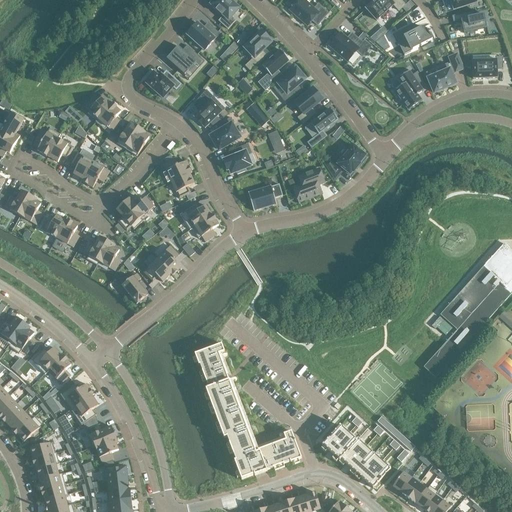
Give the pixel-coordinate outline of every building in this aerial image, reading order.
[(228,29),(236,20),(232,17),(239,9),(234,4),(235,2),(232,0),(214,0),(211,4),(217,10),(216,10),(218,12),(218,11),(221,13),(220,14),(222,15),(223,16),(218,21),(219,21),(228,29)] [(304,0),(298,0),(289,10),(307,26),(312,21),(317,26),(328,13),(318,4),(314,9),(304,0)] [(399,11),(405,5),(400,0),(390,0),(389,0),(375,0),(366,9),(366,10),(367,10),(366,12),(371,18),(372,16),(376,21),(394,5),(399,11)] [(450,0),(454,11),(477,3),(475,0),(450,0)] [(474,12),(452,16),(453,22),(461,20),(463,33),(487,28),(484,14),(475,16),(474,12)] [(204,51),(220,34),(210,25),(205,30),(197,23),(193,29),(191,27),(186,33),(187,35),(204,51)] [(370,37),(375,42),(388,30),(384,25),(370,37)] [(414,50),(427,43),(417,26),(405,33),(414,50)] [(247,54),(257,65),(267,56),(262,51),(270,43),(267,39),(268,38),(262,31),(245,48),(249,52),(247,54)] [(329,46),(347,62),(356,51),(362,57),(371,46),(364,40),(363,43),(352,33),(351,34),(353,36),(350,39),(348,38),(347,39),(341,33),(329,46)] [(225,60),(239,45),(234,41),(221,56),(225,60)] [(200,67),(205,61),(194,52),(190,57),(178,46),(166,59),(185,75),(195,63),(200,67)] [(258,83),(265,91),(282,76),(278,71),(289,61),(280,50),(274,56),(273,54),(267,59),(268,61),(262,66),(268,74),(258,83)] [(441,73),(428,79),(434,93),(456,84),(451,73),(455,72),(455,73),(463,69),(457,54),(449,58),(451,63),(448,65),(447,64),(438,68),(441,73)] [(496,57),(496,60),(473,61),(473,78),(473,79),(497,78),(497,77),(497,70),(503,70),(502,57),(496,57)] [(282,98),(286,103),(296,95),(292,90),(305,79),(296,69),(278,84),(287,94),(282,98)] [(410,70),(397,79),(398,80),(398,79),(402,85),(394,91),(394,92),(395,91),(396,93),(408,110),(407,110),(407,111),(415,106),(422,100),(421,100),(417,95),(424,90),(423,90),(410,71),(410,70)] [(173,87),(176,90),(181,85),(171,76),(167,81),(161,75),(159,78),(154,73),(147,80),(147,81),(148,82),(147,84),(151,87),(149,89),(156,95),(158,93),(163,98),(173,87)] [(248,93),(253,88),(244,78),(238,83),(248,93)] [(231,81),(225,87),(230,92),(236,86),(231,81)] [(322,100),(313,89),(294,104),(303,114),(298,118),(302,124),(315,113),(311,108),(322,100)] [(225,109),(206,90),(194,104),(198,108),(198,109),(199,108),(201,110),(194,117),(193,117),(205,129),(222,112),(225,109)] [(93,98),(84,107),(89,112),(88,114),(96,121),(95,122),(96,122),(112,105),(103,96),(98,102),(93,98)] [(112,105),(96,122),(105,130),(107,128),(112,132),(121,122),(116,118),(121,112),(116,108),(117,108),(113,104),(112,105)] [(246,111),(261,127),(268,120),(254,104),(246,111)] [(78,122),(83,117),(70,106),(66,111),(78,122)] [(273,107),(268,111),(271,116),(277,111),(273,107)] [(307,143),(311,149),(327,137),(323,132),(338,120),(329,109),(310,124),(318,134),(307,143)] [(12,111),(1,131),(18,141),(20,137),(16,134),(25,119),(12,111)] [(271,117),(275,123),(283,116),(279,111),(271,117)] [(234,124),(230,118),(220,124),(223,129),(211,136),(219,150),(239,138),(232,126),(234,124)] [(130,123),(117,144),(126,150),(140,129),(130,123)] [(333,135),(338,139),(346,129),(341,125),(333,135)] [(41,130),(35,141),(41,144),(37,151),(42,154),(42,155),(46,157),(47,156),(47,157),(60,135),(50,129),(47,133),(41,130)] [(140,129),(126,150),(137,157),(144,146),(145,144),(149,138),(144,134),(145,132),(141,129),(140,129)] [(277,130),(268,134),(276,153),(285,149),(277,130)] [(0,156),(3,158),(6,152),(10,154),(18,141),(1,131),(0,132),(0,156)] [(60,135),(47,157),(58,163),(62,156),(67,159),(74,148),(58,139),(60,135)] [(251,153),(248,144),(234,150),(236,156),(223,161),(227,170),(229,169),(231,174),(236,172),(237,175),(245,171),(244,169),(251,166),(247,155),(251,153)] [(341,160),(334,154),(326,165),(335,179),(343,169),(350,174),(352,171),(353,172),(359,164),(365,156),(353,146),(341,160)] [(77,153),(71,165),(77,168),(73,174),(83,180),(82,182),(94,163),(77,153)] [(175,160),(163,166),(171,182),(192,172),(186,162),(178,166),(175,160)] [(94,163),(82,182),(93,188),(98,180),(103,183),(110,172),(94,163)] [(324,182),(319,169),(299,177),(302,185),(291,189),(294,197),(296,196),(299,203),(321,194),(318,185),(324,182)] [(192,172),(171,182),(179,199),(191,193),(188,187),(190,187),(195,184),(190,174),(192,173),(192,172)] [(283,196),(279,185),(276,185),(271,187),(271,186),(248,193),(254,212),(276,205),(275,199),(283,196)] [(10,196),(4,207),(20,217),(31,197),(21,191),(16,199),(10,196)] [(129,198),(125,201),(125,202),(143,222),(143,221),(141,219),(154,207),(145,197),(140,201),(135,196),(131,200),(129,198)] [(31,197),(20,217),(36,226),(43,214),(37,211),(41,205),(35,202),(37,199),(32,197),(31,197)] [(163,211),(172,207),(169,201),(160,206),(163,211)] [(125,202),(116,210),(123,217),(118,222),(126,231),(131,227),(134,230),(143,222),(125,202)] [(196,204),(185,212),(195,227),(192,229),(212,216),(205,206),(199,210),(196,204)] [(47,218),(41,230),(57,239),(67,221),(57,215),(53,222),(47,218)] [(212,216),(192,229),(198,239),(202,237),(205,242),(216,235),(212,230),(219,226),(215,221),(216,220),(213,216),(212,216)] [(164,219),(157,225),(168,240),(176,234),(164,219)] [(67,221),(57,239),(73,248),(79,237),(74,234),(77,227),(72,224),(73,223),(68,220),(68,222),(67,221)] [(150,228),(142,235),(147,240),(155,233),(150,228)] [(89,242),(83,253),(88,257),(87,260),(97,266),(110,243),(100,237),(95,245),(89,242)] [(182,248),(190,255),(195,250),(187,242),(182,248)] [(110,243),(97,266),(99,263),(115,272),(121,260),(116,257),(119,251),(114,248),(115,245),(114,245),(110,243)] [(511,250),(504,244),(485,265),(440,315),(457,330),(451,338),(424,367),(436,378),(511,293),(511,250)] [(170,247),(157,260),(173,276),(181,267),(174,260),(179,256),(170,247)] [(128,259),(124,263),(131,271),(135,267),(128,259)] [(157,260),(144,273),(153,282),(157,277),(163,282),(171,274),(172,276),(173,276),(157,260)] [(137,274),(122,286),(137,304),(148,295),(143,289),(139,284),(137,282),(141,279),(137,274)] [(511,327),(511,315),(506,310),(500,316),(511,327)] [(5,322),(0,328),(0,338),(10,346),(9,347),(12,343),(26,325),(16,318),(10,325),(5,322)] [(12,343),(9,347),(10,347),(19,354),(22,351),(27,354),(35,344),(30,340),(34,334),(29,330),(31,328),(27,325),(26,325),(12,343)] [(222,344),(195,354),(199,365),(200,365),(209,388),(206,389),(224,439),(227,438),(236,461),(234,461),(241,480),(254,475),(255,476),(267,471),(290,462),(290,463),(301,459),(291,432),(284,435),(286,440),(258,451),(258,452),(256,453),(219,354),(224,352),(222,344)] [(44,349),(32,361),(45,375),(49,372),(48,371),(62,356),(54,348),(49,353),(44,349)] [(62,356),(48,371),(49,372),(61,384),(70,375),(66,371),(71,366),(67,361),(68,360),(64,356),(63,357),(62,356)] [(24,363),(18,370),(26,377),(31,372),(25,367),(26,365),(24,363)] [(75,385),(60,395),(71,410),(75,408),(94,394),(87,384),(79,390),(75,385)] [(2,389),(0,390),(0,405),(9,397),(2,389)] [(75,408),(71,410),(81,426),(96,415),(92,410),(99,406),(92,396),(94,395),(94,394),(75,408)] [(9,397),(0,405),(0,418),(1,419),(17,405),(9,397)] [(17,405),(1,419),(4,423),(5,422),(9,426),(24,413),(17,405)] [(24,413),(9,426),(13,431),(12,431),(16,435),(31,421),(31,420),(24,413)] [(58,419),(64,426),(71,420),(66,413),(58,419)] [(31,421),(16,435),(16,436),(17,435),(24,443),(31,436),(34,437),(38,433),(38,430),(43,426),(35,417),(31,420),(31,421)] [(100,424),(85,430),(93,448),(95,447),(116,438),(111,427),(102,430),(100,424)] [(323,445),(322,446),(323,446),(339,460),(339,461),(358,439),(357,439),(356,441),(341,427),(340,426),(339,427),(323,445)] [(116,438),(95,447),(102,464),(114,459),(112,453),(118,450),(116,444),(119,443),(117,438),(116,439),(116,438)] [(358,439),(339,461),(340,461),(341,460),(356,474),(374,454),(373,454),(358,440),(358,439)] [(52,443),(30,449),(33,460),(32,460),(56,454),(56,453),(55,453),(52,443)] [(56,454),(32,460),(34,466),(35,465),(36,470),(56,465),(60,464),(56,454)] [(374,454),(356,474),(372,488),(373,489),(374,488),(389,470),(390,470),(391,469),(389,468),(374,455),(374,454)] [(56,465),(36,470),(39,481),(59,475),(56,465)] [(116,468),(104,470),(105,482),(107,481),(128,479),(126,467),(124,467),(123,465),(117,466),(116,468)] [(397,481),(393,487),(401,493),(411,479),(403,473),(399,479),(398,479),(397,480),(397,481)] [(59,475),(39,481),(41,486),(39,487),(41,492),(65,485),(62,474),(59,475)] [(128,479),(107,481),(109,491),(109,492),(130,489),(130,487),(129,487),(128,479)] [(411,479),(401,493),(402,494),(408,499),(419,484),(411,479)] [(419,484),(408,499),(415,504),(415,503),(416,505),(427,490),(426,490),(419,484)] [(65,485),(41,492),(42,497),(43,496),(45,502),(65,496),(65,497),(68,496),(65,485)] [(427,490),(416,505),(418,506),(424,510),(437,492),(429,486),(426,490),(427,490)] [(109,491),(106,491),(107,502),(106,502),(106,503),(131,500),(130,489),(109,492),(109,491)] [(437,492),(424,510),(425,511),(426,511),(434,511),(442,501),(443,502),(444,500),(436,494),(438,492),(437,492)] [(315,493),(305,496),(310,511),(313,511),(320,510),(315,493)] [(65,496),(45,502),(47,510),(46,511),(68,507),(67,506),(65,497),(65,496)] [(310,511),(305,496),(296,499),(300,511),(310,511)] [(294,499),(287,501),(290,511),(300,511),(296,499),(294,499)] [(131,500),(106,503),(107,511),(120,511),(133,511),(131,500)] [(279,504),(278,505),(280,511),(290,511),(287,501),(279,504)] [(442,501),(434,511),(447,511),(450,507),(443,502),(442,501)] [(332,509),(329,511),(343,511),(347,508),(341,503),(340,503),(339,502),(334,508),(333,507),(332,509)]
